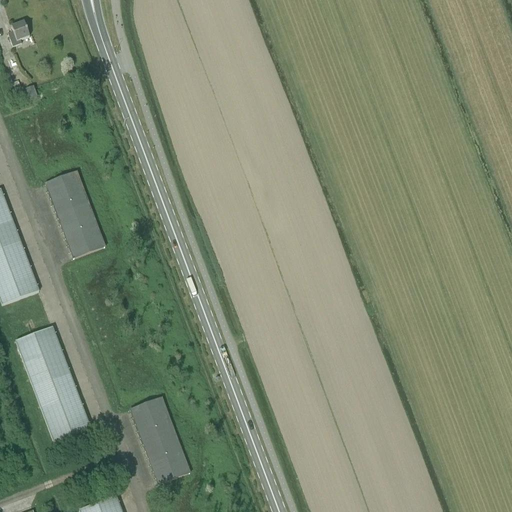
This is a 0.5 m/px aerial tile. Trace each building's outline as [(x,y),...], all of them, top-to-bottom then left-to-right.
[(23,24),(11,29),(12,33),(7,35),(12,49),(21,46),(20,42),(29,39),(23,24)] [(25,91),(25,92),(29,101),(36,99),(33,89),(25,91)] [(76,174),(44,186),(73,261),(104,249),(76,174)] [(0,303),(0,304),(1,306),(1,308),(38,294),(0,192),(0,303)] [(51,330),(15,343),(16,347),(52,442),(53,444),(53,445),(90,432),(52,329),(51,330)] [(161,400),(129,412),(157,487),(189,475),(161,400)] [(120,511),(115,498),(78,511),(120,511)]
